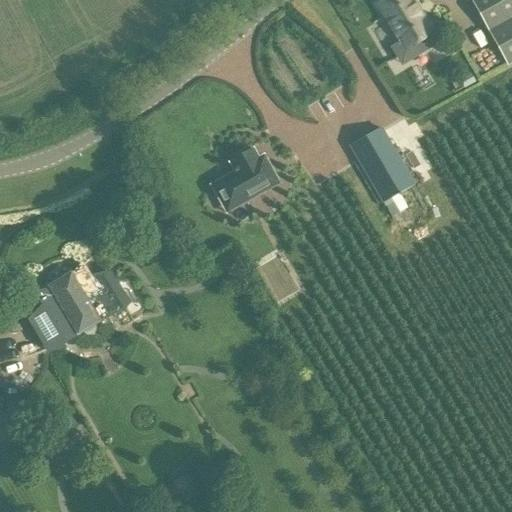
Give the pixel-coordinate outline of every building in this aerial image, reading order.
[(410,61),(438,44),(433,35),(411,0),(385,0),(376,6),(399,43),(391,48),(399,61),(407,56),(410,61)] [(511,63),(511,0),(469,0),(507,67),(511,63)] [(414,187),(381,131),(350,148),(391,219),(408,209),(400,195),(414,187)] [(233,172),(235,174),(232,179),(228,177),(215,184),(218,190),(218,198),(220,202),(228,207),(229,209),(249,198),(251,201),(280,184),(264,157),(259,160),(253,150),(230,164),(234,171),(233,172)] [(109,273),(90,279),(82,266),(66,282),(67,284),(58,289),(57,288),(36,294),(62,338),(75,330),(77,334),(82,332),(83,333),(84,334),(86,336),(88,336),(91,336),(92,335),(94,333),(95,331),(95,329),(95,328),(95,326),(94,325),(115,312),(117,316),(127,303),(109,273)]
